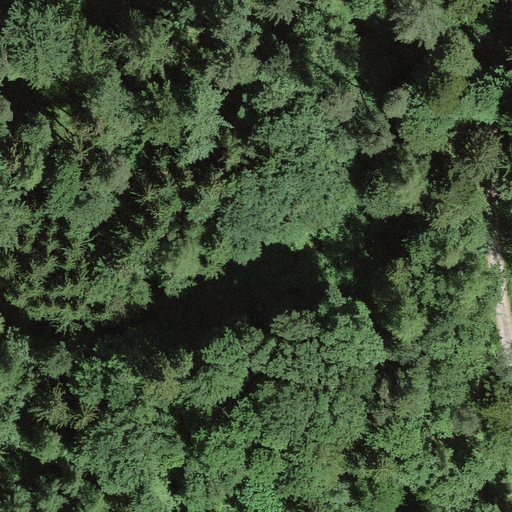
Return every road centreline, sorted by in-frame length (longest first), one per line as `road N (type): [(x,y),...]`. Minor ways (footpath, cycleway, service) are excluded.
road 1 (track): [(511,354),(492,197),(511,0)]
road 2 (track): [(279,511),(245,471),(104,395),(0,297)]
